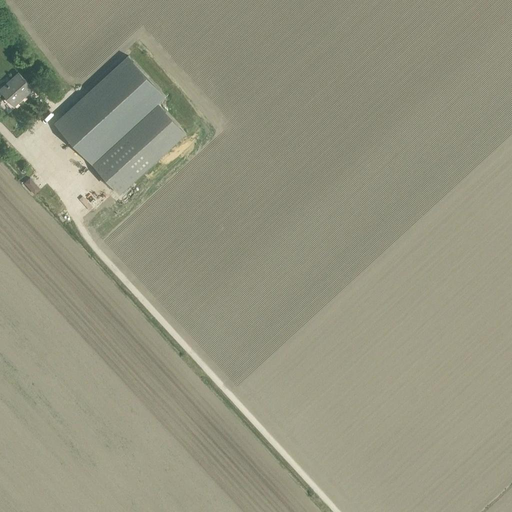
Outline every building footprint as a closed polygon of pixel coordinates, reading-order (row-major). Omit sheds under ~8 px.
[(127,56),(54,123),(91,163),(164,96),(127,56)] [(18,72),(0,88),(0,90),(14,106),(33,88),(38,94),(42,90),(34,81),(29,85),(18,72)] [(68,88),(71,93),(79,87),(75,83),(68,88)] [(60,101),(68,96),(65,91),(57,97),(60,101)] [(42,98),(49,106),(53,102),(46,94),(42,98)] [(92,164),(119,194),(186,133),(158,103),(92,164)]
